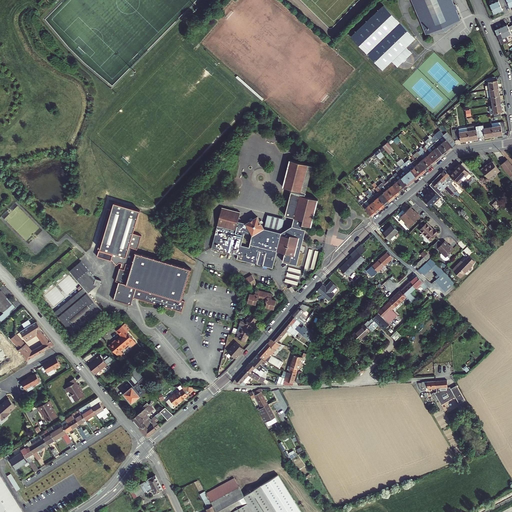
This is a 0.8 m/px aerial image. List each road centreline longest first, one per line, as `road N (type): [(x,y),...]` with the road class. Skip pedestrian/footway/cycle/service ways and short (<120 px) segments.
road 1 (residential): [(146,446),(222,383),(368,229)]
road 2 (tertiary): [(0,271),(125,420)]
